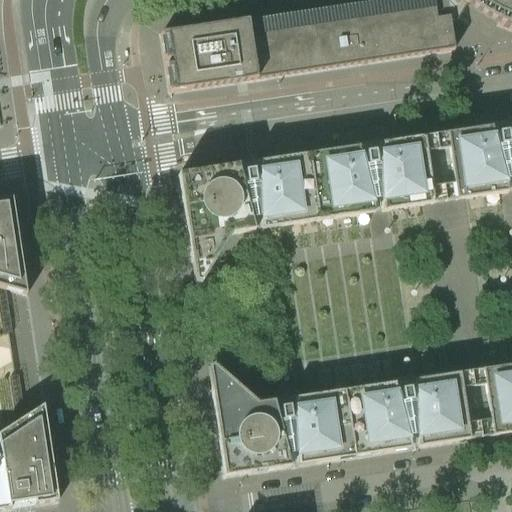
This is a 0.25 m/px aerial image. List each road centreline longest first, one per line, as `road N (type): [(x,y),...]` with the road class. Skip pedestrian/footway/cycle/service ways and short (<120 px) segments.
road 1 (tertiary): [(168,511),(114,146)]
road 2 (tertiary): [(65,154),(120,511)]
road 3 (residential): [(220,511),(500,468)]
road 4 (residential): [(234,126),(511,83)]
road 5 (tertiary): [(47,0),(65,154)]
road 6 (tertiary): [(114,146),(97,25),(108,0)]
road 7 (residential): [(114,146),(150,153),(214,143),(234,126)]
road 8 (residential): [(234,126),(210,118),(146,129),(114,146)]
